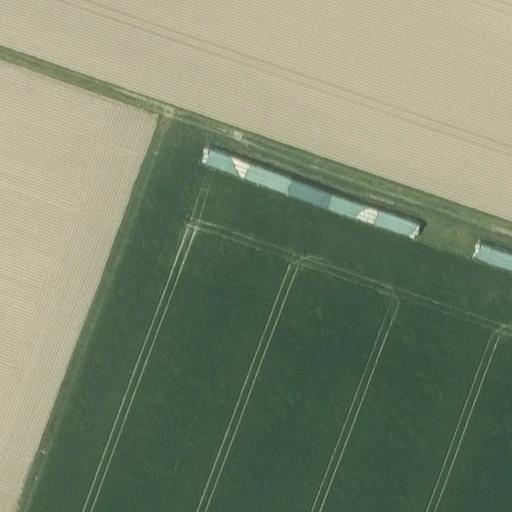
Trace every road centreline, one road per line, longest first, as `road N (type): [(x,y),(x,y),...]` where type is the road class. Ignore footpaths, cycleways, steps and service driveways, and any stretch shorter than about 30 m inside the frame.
road 1 (track): [(511,245),(0,68)]
road 2 (track): [(180,130),(42,511)]
